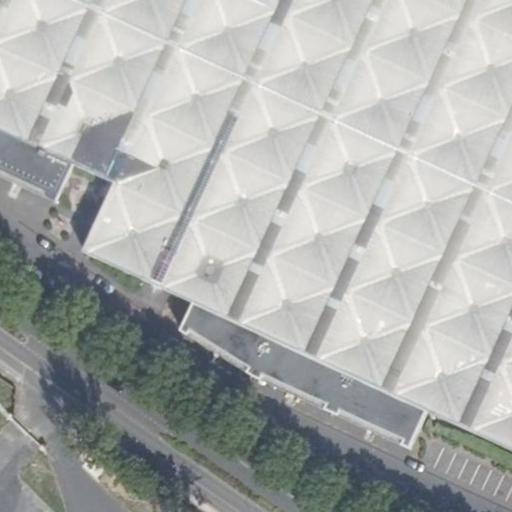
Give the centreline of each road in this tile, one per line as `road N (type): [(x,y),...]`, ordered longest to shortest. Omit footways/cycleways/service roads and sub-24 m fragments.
road 1 (unclassified): [(0,232),(213,387),(490,511)]
road 2 (unclassified): [(0,326),(269,511)]
